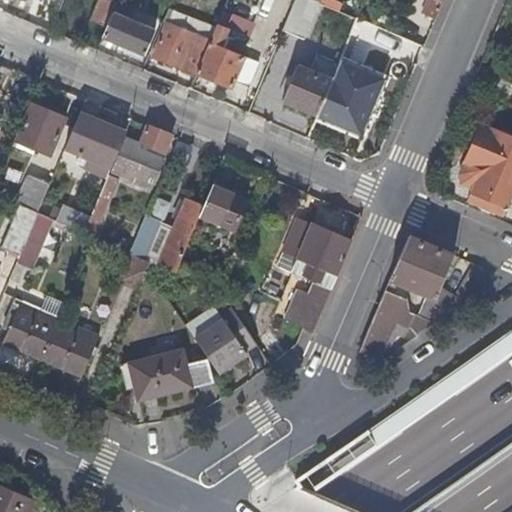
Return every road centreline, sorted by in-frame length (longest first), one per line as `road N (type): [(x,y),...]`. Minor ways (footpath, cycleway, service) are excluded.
road 1 (residential): [(0,36),(391,204)]
road 2 (residential): [(320,403),(381,399),(511,303)]
road 3 (residential): [(391,204),(476,0)]
road 4 (residential): [(320,403),(319,376),(391,204)]
road 5 (motorway): [(511,394),(343,511)]
road 6 (residential): [(184,499),(0,420)]
road 7 (residential): [(320,403),(279,409),(223,442),(184,473),(184,499)]
road 8 (residential): [(184,499),(229,495),(305,439),(320,403)]
road 9 (residential): [(391,204),(511,256)]
